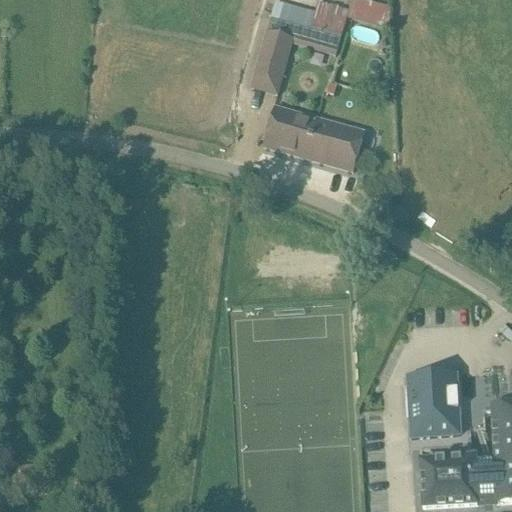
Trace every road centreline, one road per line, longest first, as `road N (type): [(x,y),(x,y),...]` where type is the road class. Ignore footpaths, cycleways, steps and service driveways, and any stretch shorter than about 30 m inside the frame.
road 1 (unclassified): [(511,311),(348,210),(244,170),(152,147),(0,135)]
road 2 (unknown): [(498,303),(476,340),(421,361),(396,386),(389,405),(396,511)]
